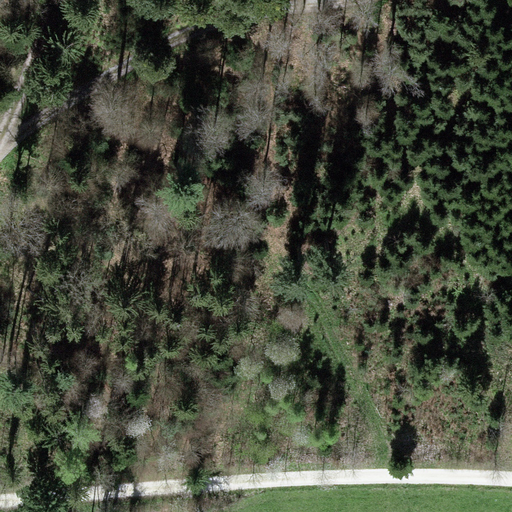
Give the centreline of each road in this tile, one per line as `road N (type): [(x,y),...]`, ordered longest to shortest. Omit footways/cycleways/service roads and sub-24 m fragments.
road 1 (unclassified): [(0,498),(338,483),(511,486)]
road 2 (track): [(326,0),(194,29),(49,111),(0,151)]
road 3 (track): [(61,0),(0,146)]
